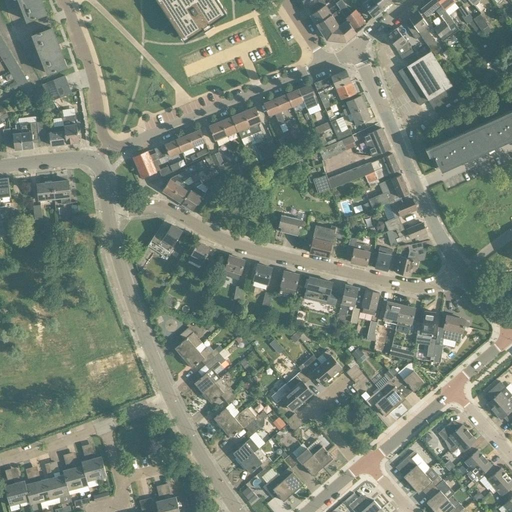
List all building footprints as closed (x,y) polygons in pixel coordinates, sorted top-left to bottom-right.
[(40,0),(18,0),(27,21),(46,14),(40,0)] [(209,24),(210,26),(211,25),(212,24),(225,16),(224,15),(221,10),(223,8),(217,0),(160,0),(161,2),(159,3),(166,14),(168,12),(171,17),(169,18),(181,37),(186,34),(188,38),(189,39),(202,30),(205,29),(203,27),(209,24)] [(316,11),(325,6),(321,0),(313,6),(316,11)] [(340,0),(336,4),(336,5),(340,10),(346,19),(356,33),(366,25),(356,10),(352,14),(341,0),(340,0)] [(382,10),(374,0),(359,0),(373,18),(382,10)] [(374,0),(382,10),(392,2),(389,0),(374,0)] [(445,10),(436,0),(431,0),(421,9),(426,16),(435,10),(445,23),(435,31),(440,38),(450,30),(447,26),(453,22),(445,10)] [(436,0),(445,10),(455,2),(453,0),(436,0)] [(340,10),(336,5),(328,10),(325,6),(316,11),(311,15),(317,24),(331,15),(340,10)] [(467,24),(473,20),(463,5),(458,9),(463,16),(462,17),(467,24)] [(346,19),(340,10),(331,15),(339,26),(346,19)] [(418,11),(409,19),(421,36),(433,54),(439,49),(427,32),(426,32),(423,28),(427,25),(418,11)] [(356,33),(346,19),(339,26),(331,15),(317,24),(327,40),(333,41),(338,38),(340,41),(346,42),(356,33)] [(482,31),(488,26),(480,15),(473,19),(482,31)] [(421,36),(409,19),(404,23),(415,39),(421,36)] [(51,29),(33,36),(48,74),(66,67),(51,29)] [(396,49),(403,60),(414,54),(407,44),(396,29),(387,36),(397,49),(396,49)] [(495,53),(489,45),(484,48),(490,56),(495,53)] [(0,55),(0,56),(9,51),(6,46),(0,49),(0,55)] [(3,61),(12,56),(9,51),(0,56),(3,61)] [(440,121),(462,103),(430,52),(418,60),(407,67),(398,72),(419,106),(428,101),(440,121)] [(6,66),(15,61),(12,56),(3,61),(6,66)] [(9,71),(18,66),(15,61),(6,66),(9,71)] [(12,76),(21,71),(18,66),(9,71),(12,76)] [(323,102),(329,100),(324,90),(335,85),(336,88),(350,82),(346,70),(315,83),(323,102)] [(15,81),(24,76),(21,71),(12,76),(15,81)] [(18,86),(27,81),(24,76),(15,81),(18,86)] [(54,80),(56,86),(67,82),(65,76),(54,80)] [(58,92),(56,86),(54,80),(43,85),(52,101),(60,98),(58,92)] [(21,91),(30,86),(27,81),(18,86),(21,91)] [(9,86),(12,91),(18,87),(15,82),(9,86)] [(56,86),(58,92),(70,88),(67,82),(56,86)] [(350,82),(336,88),(341,99),(355,93),(350,82)] [(299,89),(304,102),(307,109),(318,104),(310,85),(299,89)] [(33,91),(30,86),(21,91),(24,96),(33,91)] [(34,90),(39,97),(44,94),(39,87),(34,90)] [(58,92),(60,98),(72,94),(70,88),(58,92)] [(304,102),(299,89),(287,94),(292,106),(304,102)] [(292,106),(287,94),(275,99),(280,111),(292,106)] [(351,114),(366,108),(361,96),(346,102),(349,108),(344,110),(346,116),(351,114)] [(285,122),(280,111),(275,99),(264,104),(269,116),(275,114),(280,126),(285,123),(285,122)] [(323,102),(325,109),(331,107),(329,100),(323,102)] [(0,116),(7,113),(10,112),(8,107),(0,110),(0,116)] [(243,112),(253,134),(261,131),(259,128),(261,122),(255,107),(243,112)] [(366,108),(351,114),(356,125),(371,119),(366,108)] [(253,134),(243,112),(232,117),(238,132),(241,139),(253,134)] [(7,113),(0,116),(0,127),(3,126),(1,122),(9,118),(7,113)] [(511,113),(431,150),(427,152),(429,157),(434,155),(440,169),(511,135),(511,113)] [(62,118),(64,126),(66,144),(79,142),(76,116),(62,118)] [(238,132),(232,117),(220,122),(226,136),(238,132)] [(23,149),(20,125),(19,125),(18,120),(15,120),(16,129),(12,130),(15,150),(23,149)] [(285,122),(285,123),(289,131),(293,129),(289,120),(285,122)] [(342,140),(352,135),(350,129),(342,132),(336,120),(330,122),(338,142),(342,140)] [(44,121),(37,122),(38,134),(45,134),(44,121)] [(226,136),(220,122),(209,126),(215,141),(226,136)] [(20,125),(23,149),(34,148),(33,140),(38,139),(36,123),(20,125)] [(319,136),(331,131),(328,123),(316,128),(319,136)] [(66,144),(64,126),(49,128),(50,133),(48,133),(49,141),(51,140),(51,146),(66,144)] [(10,128),(3,129),(4,144),(11,143),(10,128)] [(380,129),(364,136),(372,156),(390,149),(381,129),(380,129)] [(188,135),(193,147),(205,143),(200,130),(188,135)] [(193,147),(188,135),(176,140),(181,152),(193,147)] [(342,140),(345,146),(353,143),(355,142),(352,135),(342,140)] [(280,152),(287,150),(282,139),(276,141),(280,152)] [(181,152),(176,140),(165,144),(170,157),(181,152)] [(256,143),(255,140),(254,140),(251,141),(255,152),(259,151),(256,143)] [(270,158),(279,154),(273,140),(264,144),(270,158)] [(345,146),(342,140),(338,142),(336,143),(341,153),(347,150),(345,146)] [(336,143),(331,145),(335,155),(341,153),(336,143)] [(331,145),(328,146),(325,148),(329,158),(335,155),(331,145)] [(137,168),(159,159),(165,156),(161,146),(155,149),(157,153),(149,156),(148,152),(133,158),(137,168)] [(323,160),(329,158),(325,148),(319,150),(323,160)] [(196,153),(197,154),(199,158),(208,153),(205,149),(196,153)] [(216,168),(224,164),(219,152),(211,156),(216,168)] [(392,154),(370,163),(374,172),(367,174),(365,175),(370,188),(379,184),(380,184),(378,179),(399,170),(392,154)] [(159,159),(137,168),(142,178),(156,172),(154,168),(162,165),(159,159)] [(199,171),(206,168),(203,161),(196,164),(199,171)] [(364,165),(367,174),(374,172),(370,163),(370,162),(364,165)] [(169,166),(172,172),(180,168),(177,163),(169,166)] [(224,164),(216,168),(219,173),(231,168),(228,163),(224,164)] [(239,181),(245,179),(239,164),(233,166),(239,181)] [(213,165),(210,166),(212,172),(200,179),(203,183),(217,174),(213,165)] [(365,175),(367,174),(364,165),(358,167),(361,177),(365,175)] [(169,166),(159,171),(162,177),(172,172),(169,166)] [(361,177),(358,167),(352,169),(353,174),(355,179),(361,177)] [(353,174),(352,169),(349,171),(346,172),(349,181),(355,179),(353,174)] [(340,174),(343,184),(349,181),(346,172),(345,172),(340,174)] [(340,174),(334,176),(337,186),(343,184),(340,174)] [(181,184),(183,182),(185,181),(177,175),(170,178),(169,180),(162,191),(172,198),(181,184)] [(318,194),(331,189),(327,179),(326,175),(314,179),(318,194)] [(387,203),(395,200),(409,193),(401,175),(380,184),(379,184),(383,194),(369,201),(372,209),(387,203)] [(331,189),(337,186),(334,176),(327,179),(331,189)] [(0,203),(11,203),(8,177),(0,178),(0,203)] [(179,186),(172,198),(182,204),(190,192),(196,187),(202,184),(199,179),(188,186),(183,182),(181,184),(179,186)] [(53,182),(54,198),(61,197),(62,204),(70,203),(68,181),(53,182)] [(54,198),(53,182),(37,184),(39,200),(54,198)] [(211,199),(215,192),(209,188),(202,184),(196,187),(190,192),(182,204),(183,205),(184,206),(186,207),(188,207),(192,210),(197,203),(198,204),(200,201),(202,198),(207,201),(211,199)] [(395,200),(387,203),(392,214),(384,218),(390,231),(393,230),(396,230),(398,234),(409,228),(404,215),(416,210),(416,209),(416,207),(415,205),(414,204),(411,198),(403,202),(403,201),(396,204),(395,200)] [(369,202),(361,206),(364,211),(371,208),(369,202)] [(35,220),(42,219),(40,206),(34,206),(35,220)] [(281,215),(279,224),(278,227),(281,227),(280,232),(298,236),(300,228),(301,228),(303,220),(281,215)] [(73,221),(59,223),(60,230),(74,228),(73,221)] [(393,230),(396,239),(409,234),(411,239),(426,233),(422,223),(409,228),(398,234),(396,230),(393,230)] [(166,257),(182,232),(171,225),(166,233),(159,228),(148,246),(166,257)] [(308,237),(306,246),(310,247),(309,253),(329,257),(333,238),(341,240),(343,229),(331,226),(330,229),(315,226),(313,238),(308,237)] [(355,228),(348,230),(351,238),(357,236),(355,228)] [(397,244),(396,239),(393,230),(390,231),(388,231),(391,246),(397,244)] [(350,239),(347,253),(353,255),(351,263),(366,266),(370,246),(356,243),(357,238),(350,239)] [(198,241),(189,258),(188,260),(201,267),(211,248),(198,241)] [(400,256),(396,273),(409,276),(412,267),(417,268),(419,262),(425,260),(428,249),(423,249),(422,243),(408,246),(409,251),(407,258),(400,256)] [(380,247),(375,268),(387,271),(392,250),(380,247)] [(229,256),(223,275),(238,280),(244,260),(229,256)] [(257,264),(253,280),(268,284),(272,268),(257,264)] [(293,298),(299,275),(284,271),(280,285),(281,286),(279,294),(293,298)] [(335,306),(338,293),(330,291),(332,282),(309,277),(304,299),(335,306)] [(242,301),(244,288),(237,286),(234,300),(242,301)] [(345,286),(339,314),(346,315),(348,304),(354,306),(358,288),(345,286)] [(366,290),(362,307),(364,307),(362,312),(374,315),(379,293),(366,290)] [(269,307),(272,294),(265,293),(262,306),(269,307)] [(177,309),(180,302),(163,295),(158,306),(171,312),(173,307),(177,309)] [(397,324),(401,305),(388,302),(383,321),(397,324)] [(401,305),(397,324),(410,327),(415,308),(401,305)] [(357,323),(360,310),(353,309),(351,322),(357,323)] [(418,323),(415,343),(429,345),(427,356),(434,357),(436,340),(431,339),(435,313),(424,312),(423,324),(418,323)] [(447,316),(444,328),(438,327),(435,349),(442,350),(444,333),(461,337),(465,320),(447,316)] [(371,321),(367,339),(375,341),(376,335),(375,334),(377,322),(371,321)] [(205,327),(211,332),(214,328),(209,323),(205,327)] [(183,359),(196,348),(202,343),(189,328),(180,335),(184,341),(175,349),(183,359)] [(295,343),(300,339),(295,333),(290,337),(295,343)] [(248,342),(242,336),(237,341),(240,344),(242,342),(245,345),(248,342)] [(269,344),(273,348),(278,344),(274,340),(269,344)] [(391,347),(389,355),(413,361),(414,352),(391,347)] [(205,366),(219,354),(215,349),(210,353),(206,348),(200,353),(196,348),(183,359),(192,369),(201,361),(205,366)] [(358,348),(351,353),(357,360),(364,354),(358,348)] [(224,350),(219,354),(205,366),(209,370),(219,363),(221,365),(226,361),(224,358),(228,355),(224,350)] [(326,360),(321,364),(332,376),(342,368),(327,351),(322,355),(326,360)] [(332,376),(321,364),(313,355),(298,367),(301,371),(309,380),(314,376),(322,385),(332,376)] [(248,371),(252,367),(247,361),(249,359),(247,357),(240,363),(248,371)] [(347,364),(351,368),(355,365),(358,369),(360,367),(353,359),(347,364)] [(346,373),(350,377),(358,370),(358,369),(355,365),(351,368),(346,373)] [(388,371),(401,386),(405,382),(414,392),(424,383),(413,371),(403,379),(393,367),(388,371)] [(358,370),(350,377),(353,381),(362,374),(358,370)] [(301,371),(286,384),(302,402),(312,394),(304,384),(309,380),(301,371)] [(401,386),(388,371),(384,375),(389,381),(379,389),(395,408),(405,399),(397,390),(401,386)] [(203,393),(215,383),(207,373),(194,383),(203,393)] [(224,400),(233,392),(221,378),(215,383),(203,393),(211,403),(220,396),(224,400)] [(252,384),(249,380),(243,384),(247,389),(252,384)] [(494,412),(507,400),(511,396),(511,395),(500,382),(487,393),(492,399),(487,404),(494,412)] [(302,402),(286,384),(271,397),(276,403),(281,398),(292,411),(302,402)] [(370,408),(374,404),(385,416),(395,408),(379,389),(369,398),(365,402),(370,408)] [(237,397),(233,392),(224,400),(228,404),(237,397)] [(511,405),(507,400),(494,412),(501,420),(511,410),(511,405)] [(234,418),(222,428),(230,438),(244,427),(248,431),(257,423),(262,420),(258,415),(256,417),(247,407),(234,418)] [(222,428),(234,418),(226,408),(213,418),(222,428)] [(290,427),(299,419),(295,414),(285,422),(290,427)] [(280,430),(286,424),(279,417),(273,422),(280,430)] [(299,419),(290,427),(294,432),(303,424),(299,419)] [(445,441),(449,451),(469,433),(462,425),(457,430),(450,422),(438,433),(445,441)] [(261,427),(257,423),(248,431),(252,436),(261,427)] [(469,433),(449,451),(452,454),(459,448),(463,453),(476,441),(469,433)] [(260,448),(250,437),(249,438),(250,439),(233,454),(241,464),(260,448)] [(84,444),(85,454),(97,453),(95,442),(84,444)] [(312,455),(323,467),(333,459),(322,446),(312,455)] [(260,448),(241,464),(250,473),(259,465),(263,470),(272,462),(260,448)] [(468,473),(485,458),(478,450),(464,462),(469,467),(466,470),(468,473)] [(68,466),(80,463),(76,451),(65,453),(68,466)] [(288,457),(296,466),(300,462),(302,465),(303,464),(313,476),(323,467),(312,455),(308,459),(302,452),(296,458),(292,453),(288,457)] [(411,485),(425,473),(409,455),(399,464),(407,474),(404,477),(411,485)] [(101,456),(91,459),(97,479),(107,476),(101,456)] [(278,476),(293,493),(303,484),(293,472),(294,472),(292,469),(296,466),(288,457),(284,460),(289,466),(278,476)] [(485,458),(468,473),(467,474),(476,484),(484,476),(482,474),(492,466),(485,458)] [(97,479),(91,459),(82,462),(83,466),(87,481),(97,479)] [(38,465),(27,468),(30,478),(41,475),(38,465)] [(9,480),(21,477),(18,466),(6,469),(9,480)] [(88,485),(87,481),(83,466),(73,468),(78,488),(88,485)] [(78,488),(73,468),(63,471),(64,475),(68,491),(78,488)] [(491,491),(508,476),(501,468),(488,480),(492,486),(489,489),(491,491)] [(432,482),(425,473),(411,485),(419,494),(422,491),(426,495),(443,480),(439,476),(432,482)] [(454,478),(450,474),(446,478),(449,482),(454,478)] [(71,502),(68,491),(64,475),(54,477),(60,497),(62,505),(71,502)] [(293,493),(278,476),(277,475),(263,487),(273,499),(277,495),(283,502),(293,493)] [(511,480),(508,476),(491,491),(493,494),(497,491),(502,496),(511,486),(511,480)] [(60,497),(54,477),(45,480),(50,499),(60,497)] [(50,499),(45,480),(35,482),(40,502),(42,508),(51,505),(50,499)] [(443,480),(426,495),(430,500),(427,503),(434,511),(448,499),(444,495),(446,486),(448,485),(443,480)] [(30,501),(25,485),(24,481),(15,484),(20,503),(30,501)] [(158,485),(161,495),(172,492),(169,481),(158,485)] [(40,502),(35,482),(25,485),(30,501),(31,505),(40,502)] [(20,503),(15,484),(5,486),(10,506),(20,503)] [(248,496),(254,491),(250,485),(243,490),(248,496)] [(482,494),(479,491),(473,496),(477,502),(483,496),(482,494)] [(362,494),(349,506),(354,511),(378,511),(382,509),(374,501),(371,504),(362,494)] [(179,511),(176,497),(166,500),(168,511),(179,511)] [(510,511),(511,511),(511,497),(503,505),(508,511),(506,511),(510,511)] [(455,508),(448,499),(434,511),(435,511),(459,511),(464,508),(460,504),(455,508)] [(168,511),(166,500),(156,502),(158,511),(168,511)]
